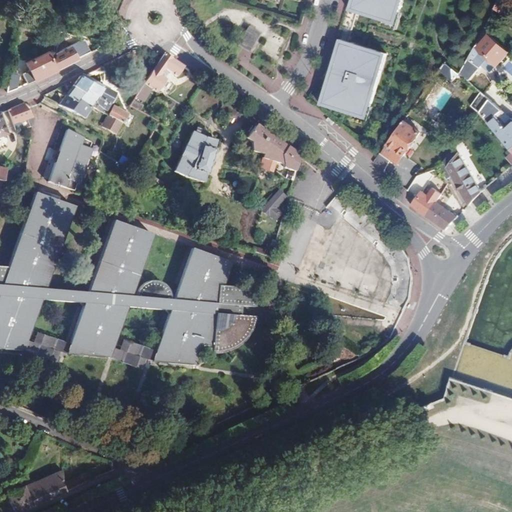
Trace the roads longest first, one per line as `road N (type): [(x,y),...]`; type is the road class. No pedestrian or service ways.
road 1 (secondary): [(145,482),(379,375),(403,353),(444,282)]
road 2 (secondary): [(272,110),(405,220)]
road 3 (residential): [(0,410),(127,463),(145,482)]
road 4 (residential): [(272,110),(301,72),(327,0)]
road 5 (unknown): [(80,67),(125,99),(126,166)]
